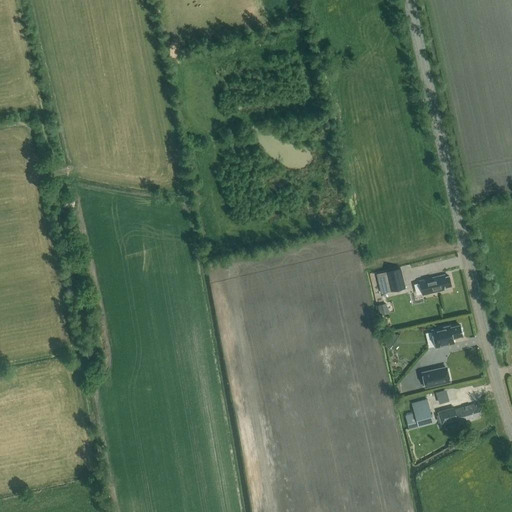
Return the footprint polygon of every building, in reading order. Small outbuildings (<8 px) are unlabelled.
[(405,288),(400,269),(377,274),(382,294),(405,288)] [(444,275),(427,279),(419,281),(422,295),(444,290),(443,288),(451,286),(449,277),(445,278),(444,275)] [(386,303),(378,305),(380,315),(388,313),(386,303)] [(436,348),(452,344),(454,344),(453,338),(463,336),(460,325),(450,328),(450,326),(432,330),(436,348)] [(450,382),(447,369),(422,375),(425,388),(450,382)] [(447,388),(437,391),(440,402),(450,400),(447,388)] [(409,429),(433,423),(427,399),(411,403),(413,413),(405,415),(409,429)] [(476,404),(455,410),(454,407),(437,412),(438,415),(440,422),(441,425),(442,424),(457,420),(458,423),(479,417),(479,415),(482,414),(480,405),(476,406),(476,404)]
